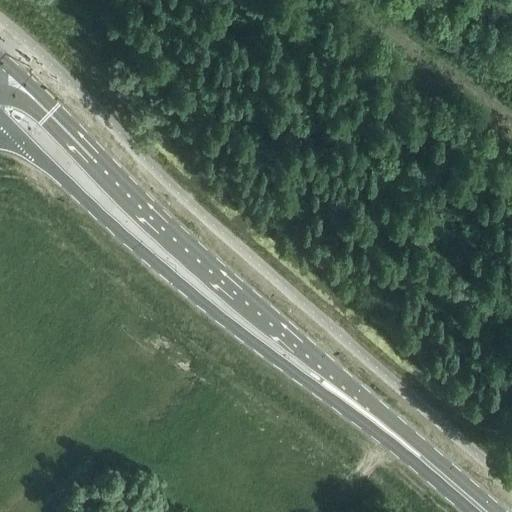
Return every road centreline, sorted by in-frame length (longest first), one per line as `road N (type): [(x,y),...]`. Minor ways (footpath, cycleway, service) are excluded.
road 1 (secondary): [(360,409),(308,349),(8,66)]
road 2 (secondary): [(0,119),(189,295),(297,376),(360,409)]
road 3 (secondary): [(483,511),(360,409)]
